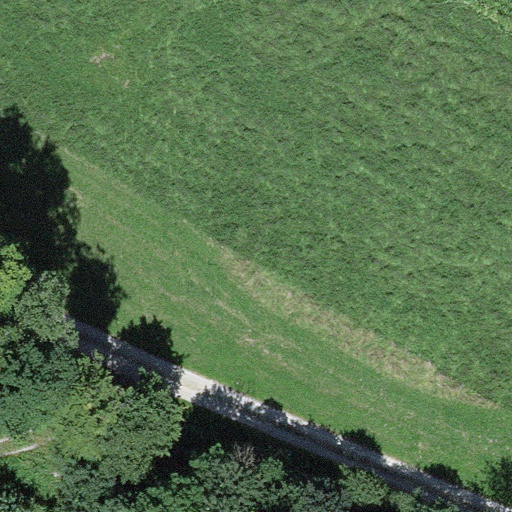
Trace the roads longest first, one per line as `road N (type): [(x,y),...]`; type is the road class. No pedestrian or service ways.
road 1 (track): [(478,511),(0,301)]
road 2 (track): [(132,365),(76,422),(0,451)]
